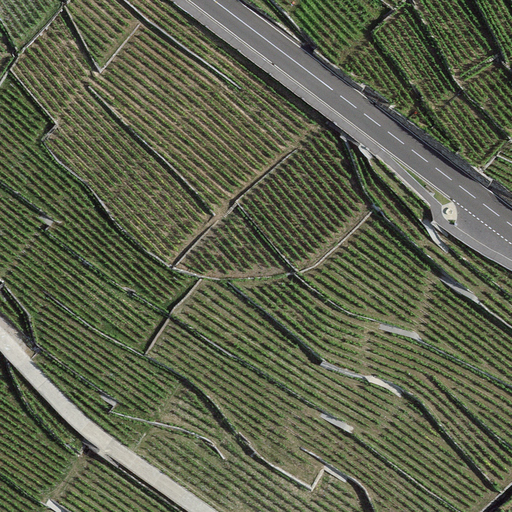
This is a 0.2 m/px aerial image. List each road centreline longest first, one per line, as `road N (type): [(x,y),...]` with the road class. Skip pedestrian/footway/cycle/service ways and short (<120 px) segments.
road 1 (tertiary): [(212,0),(511,227)]
road 2 (track): [(0,338),(94,433),(204,511)]
